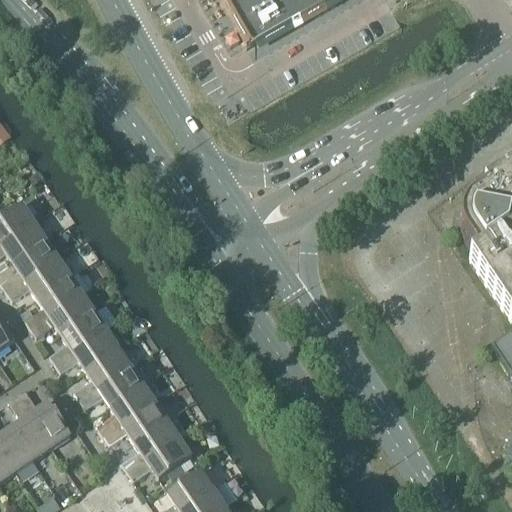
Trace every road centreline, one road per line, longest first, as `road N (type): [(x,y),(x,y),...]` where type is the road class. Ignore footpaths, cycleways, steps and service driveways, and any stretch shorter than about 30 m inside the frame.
road 1 (secondary): [(6,0),(133,138),(210,258)]
road 2 (secondary): [(210,258),(378,511)]
road 3 (unclassified): [(511,43),(302,174)]
road 4 (unclassified): [(318,211),(511,84)]
road 5 (secondary): [(440,511),(329,349)]
road 6 (secondary): [(207,165),(111,0)]
road 7 (secondary): [(329,349),(308,282),(318,211)]
road 8 (secondary): [(329,349),(263,247)]
